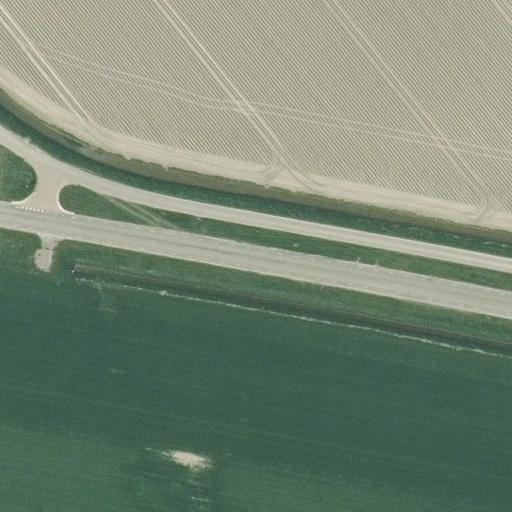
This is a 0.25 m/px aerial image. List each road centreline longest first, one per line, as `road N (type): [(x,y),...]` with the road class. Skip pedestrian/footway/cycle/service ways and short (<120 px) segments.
road 1 (primary): [(511,310),(39,222)]
road 2 (unclassified): [(511,268),(191,210),(54,169)]
